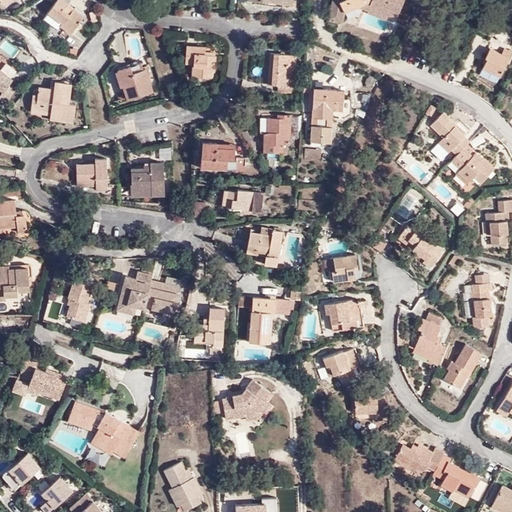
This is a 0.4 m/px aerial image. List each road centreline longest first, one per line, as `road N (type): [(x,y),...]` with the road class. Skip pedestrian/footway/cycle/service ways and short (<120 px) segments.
road 1 (residential): [(230,30),(234,78),(218,105),(45,151),(29,178),(34,195),(50,204),(187,234)]
road 2 (residential): [(459,436),(419,411),(397,376),(388,341),(394,272)]
road 3 (residential): [(355,53),(457,90),(511,135)]
